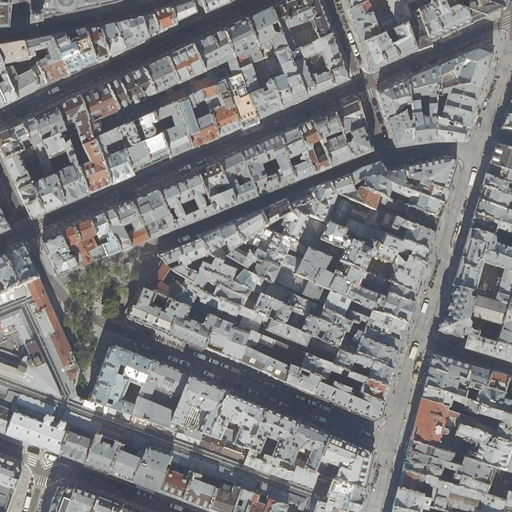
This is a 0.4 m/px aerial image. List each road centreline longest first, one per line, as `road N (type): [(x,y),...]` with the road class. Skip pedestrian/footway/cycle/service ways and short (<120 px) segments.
road 1 (residential): [(391,442),(91,317),(51,285)]
road 2 (residential): [(25,232),(364,84)]
road 3 (residential): [(387,155),(51,285)]
road 4 (residential): [(261,0),(0,121)]
road 5 (residential): [(364,84),(511,20)]
road 6 (residential): [(19,35),(166,0)]
road 7 (residential): [(181,511),(46,461)]
